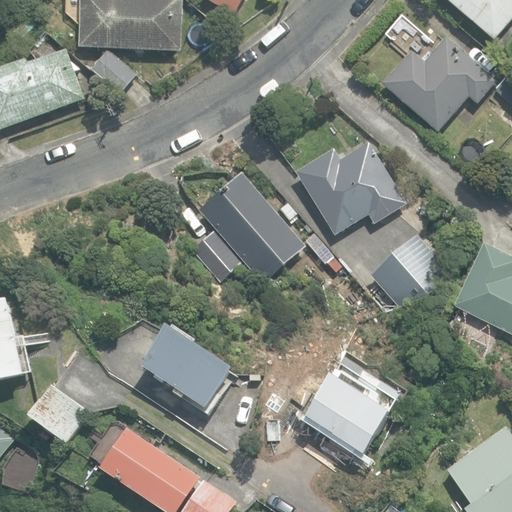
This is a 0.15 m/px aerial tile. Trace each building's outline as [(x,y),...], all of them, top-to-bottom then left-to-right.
[(83,0),(82,48),(183,52),(184,0),(83,0)] [(209,0),(236,15),(244,0),(209,0)] [(511,0),(447,0),(496,41),(511,21),(511,0)] [(385,86),(440,133),(471,98),(478,104),(498,81),(448,37),(425,64),(413,53),(385,86)] [(0,131),(86,99),(67,50),(30,64),(28,60),(0,70),(0,131)] [(93,70),(121,95),(138,75),(110,51),(93,70)] [(511,75),(497,91),(511,104),(511,75)] [(298,173),(336,236),(371,216),(375,224),(407,205),(371,144),(343,161),(337,151),(298,173)] [(203,211),(265,284),(307,248),(245,175),(203,211)] [(195,251),(221,282),(244,264),(217,232),(195,251)] [(330,263),(337,272),(344,266),(316,235),(307,243),(327,266),(330,263)] [(373,275),(401,308),(450,274),(418,237),(373,275)] [(457,307),(511,334),(511,258),(487,246),(457,307)] [(0,300),(0,378),(24,373),(8,298),(0,300)] [(189,396),(209,410),(236,370),(172,328),(145,368),(178,390),(176,394),(186,401),(189,396)] [(337,375),(309,419),(367,456),(395,412),(405,394),(350,359),(337,375)] [(31,417),(69,444),(91,414),(54,386),(31,417)] [(0,458),(14,440),(0,428),(0,458)] [(104,469),(167,511),(179,511),(202,478),(130,430),(104,469)] [(469,510),(469,511),(511,511),(511,434),(509,430),(450,471),(475,506),(469,510)] [(185,511),(232,511),(237,506),(239,502),(206,480),(185,511)]
